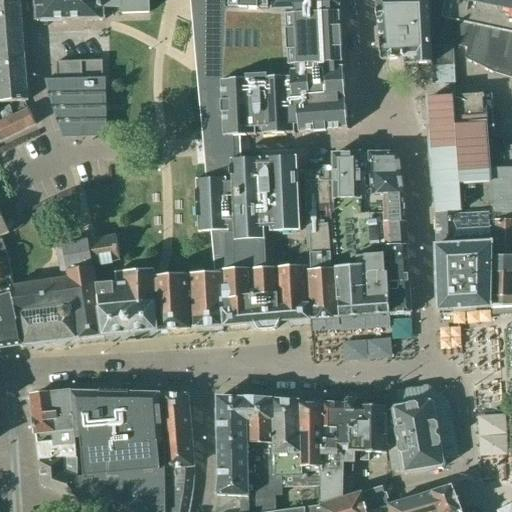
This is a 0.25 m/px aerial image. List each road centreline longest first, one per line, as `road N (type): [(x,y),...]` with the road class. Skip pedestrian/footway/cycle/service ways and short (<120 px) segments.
road 1 (residential): [(403,134),(414,155),(428,369),(309,375),(199,367)]
road 2 (residential): [(17,499),(9,374),(199,367)]
road 3 (residential): [(403,134),(362,69),(357,0)]
road 4 (residential): [(199,367),(202,511)]
